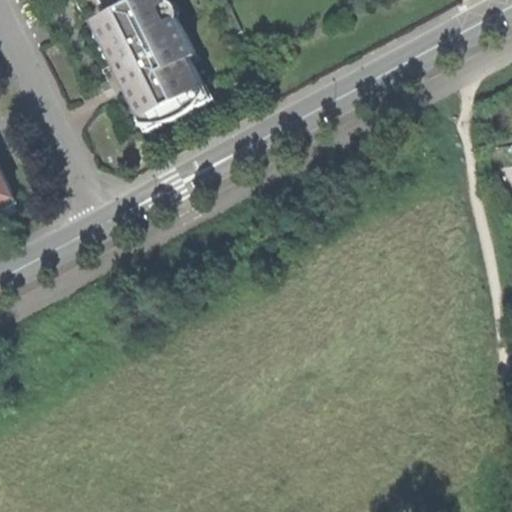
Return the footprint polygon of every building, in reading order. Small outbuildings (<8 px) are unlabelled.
[(201,111),(208,103),(201,89),(204,88),(191,58),(196,56),(181,23),(179,20),(171,24),(163,8),(171,4),(169,0),(103,0),(110,14),(100,19),(104,28),(113,48),(109,50),(139,118),(150,113),(155,122),(166,126),(182,123),(192,119),(201,111)] [(182,8),(171,4),(163,8),(171,24),(179,20),(181,23),(184,21),(185,13),(182,8)] [(104,52),(109,50),(113,48),(104,28),(99,39),(102,46),(104,52)] [(208,86),(204,88),(201,89),(208,103),(209,107),(216,103),(208,86)] [(144,135),(158,129),(155,122),(150,113),(139,118),(136,119),(144,135)] [(0,213),(0,207),(16,200),(4,174),(0,165),(0,213)]
